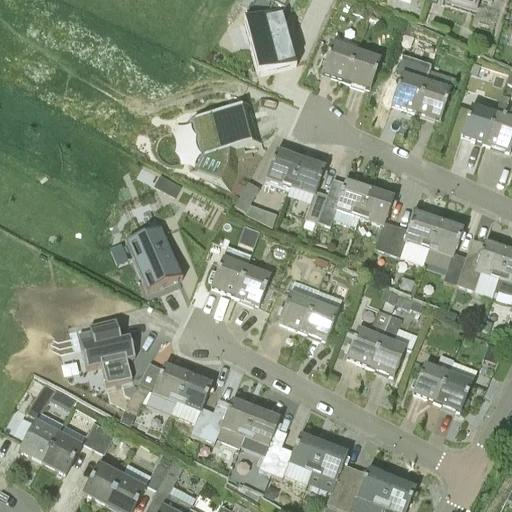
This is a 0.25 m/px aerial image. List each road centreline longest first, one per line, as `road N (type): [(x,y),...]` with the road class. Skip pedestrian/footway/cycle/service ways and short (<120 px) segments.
road 1 (residential): [(471,478),(204,338)]
road 2 (residential): [(511,211),(317,123)]
